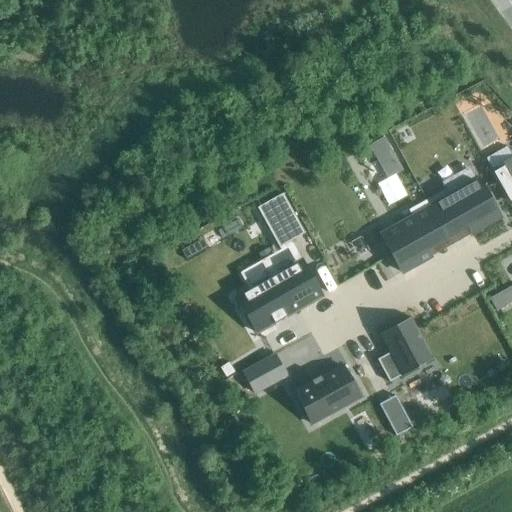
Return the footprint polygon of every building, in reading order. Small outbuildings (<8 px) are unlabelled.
[(375,156),(390,147),(384,137),(369,146),(375,156)] [(511,159),(492,171),(510,203),(511,201),(511,159)] [(446,188),(426,200),(445,234),(466,223),(472,233),(500,218),(478,179),(476,181),(470,170),(444,185),(446,188)] [(283,194),(260,206),(282,246),(291,241),(305,233),(283,194)] [(412,217),(381,234),(402,272),(430,257),(424,246),(445,234),(426,200),(408,210),(412,217)] [(181,250),(186,259),(208,247),(203,238),(181,250)] [(250,290),(236,297),(256,332),(273,323),(274,324),(276,323),(275,322),(285,317),(285,318),(286,317),(286,316),(297,309),(322,295),(302,260),(302,261),(250,290)] [(511,285),(489,298),(496,311),(511,301),(511,285)] [(390,353),(377,360),(389,382),(402,375),(401,374),(432,358),(411,319),(380,336),(390,353)] [(274,355),(244,371),(255,392),(285,375),(274,355)] [(312,383),(294,392),(311,424),(360,397),(343,366),(321,378),(320,376),(319,376),(320,378),(313,382),(312,380),(311,381),(312,383)] [(411,427),(395,397),(380,404),(396,435),(411,427)]
